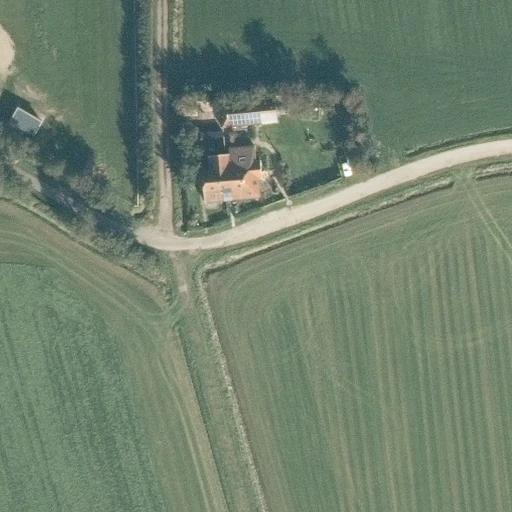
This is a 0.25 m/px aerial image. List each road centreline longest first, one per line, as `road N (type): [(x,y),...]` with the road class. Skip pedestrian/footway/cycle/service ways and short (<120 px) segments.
road 1 (track): [(166,0),(167,230),(247,511)]
road 2 (unclassified): [(368,189),(243,236),(170,244),(132,235),(0,163)]
